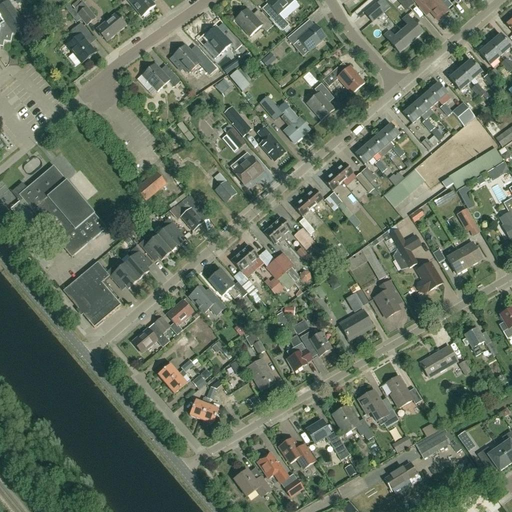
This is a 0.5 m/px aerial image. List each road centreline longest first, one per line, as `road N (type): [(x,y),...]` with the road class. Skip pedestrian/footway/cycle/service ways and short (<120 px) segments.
road 1 (residential): [(86,356),(404,84)]
road 2 (residential): [(204,454),(511,276)]
road 3 (residential): [(0,171),(117,63),(208,0)]
road 4 (tertiary): [(181,468),(86,356)]
road 5 (tertiary): [(86,356),(0,253)]
road 6 (residential): [(404,84),(502,0)]
